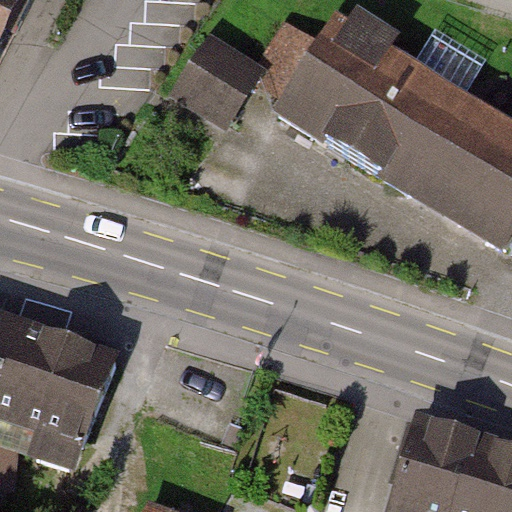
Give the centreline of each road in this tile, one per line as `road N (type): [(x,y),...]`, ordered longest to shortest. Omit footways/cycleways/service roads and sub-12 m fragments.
road 1 (primary): [(511,385),(0,218)]
road 2 (residential): [(0,209),(12,170),(116,0)]
